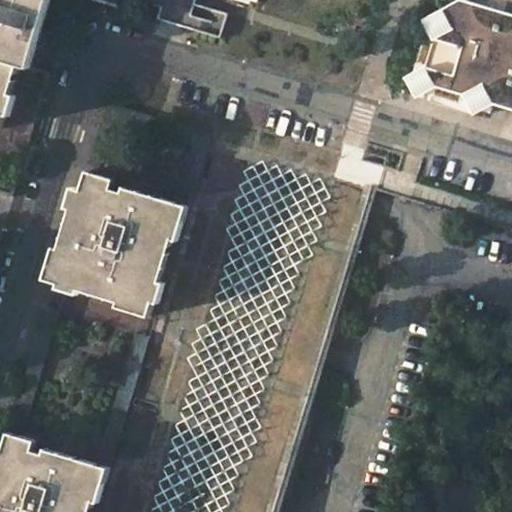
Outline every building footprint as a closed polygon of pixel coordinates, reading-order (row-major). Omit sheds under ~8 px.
[(0,0),(0,61),(22,68),(34,71),(54,0),(0,0)] [(511,0),(232,0),(233,0),(251,6),(252,2),(257,3),(258,0),(459,0),(430,17),(410,89),(492,115),(495,107),(511,111),(511,0)] [(14,95),(22,68),(0,61),(0,130),(3,131),(8,116),(13,118),(19,96),(14,95)] [(152,303),(159,305),(166,284),(159,282),(171,241),(178,243),(192,207),(126,189),(124,193),(115,190),(118,182),(88,173),(83,192),(75,189),(69,209),(74,210),(61,250),(57,249),(48,280),(61,283),(59,291),(77,296),(79,289),(118,301),(116,307),(149,316),(152,303)] [(89,511),(93,502),(99,503),(110,468),(46,449),(44,454),(35,451),(38,441),(10,433),(4,451),(0,449),(0,511),(89,511)]
